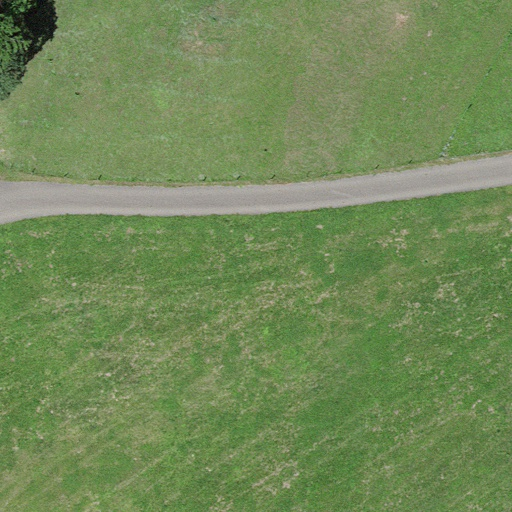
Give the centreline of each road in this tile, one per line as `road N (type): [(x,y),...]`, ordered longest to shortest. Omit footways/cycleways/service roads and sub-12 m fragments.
road 1 (track): [(511,173),(320,198),(0,207)]
road 2 (track): [(511,175),(276,386),(239,430)]
